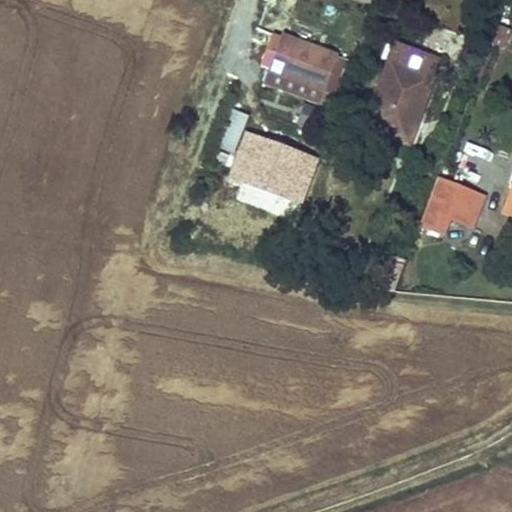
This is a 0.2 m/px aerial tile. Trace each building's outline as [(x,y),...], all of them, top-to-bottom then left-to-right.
[(269,66),(279,69),(290,36),(280,36),(269,66)] [(334,89),(345,57),(290,36),(279,69),(334,89)] [(372,127),(414,144),(445,59),(403,45),(372,127)] [(328,103),(334,89),(279,69),(275,83),(328,103)] [(447,242),(455,225),(471,230),(480,206),(467,201),(470,191),(444,181),(424,233),(447,242)] [(467,201),(480,206),(471,230),(480,232),(495,200),(470,191),(467,201)] [(378,286),(389,258),(382,256),(371,285),(378,286)] [(402,292),(413,264),(409,263),(389,258),(378,286),(402,292)]
